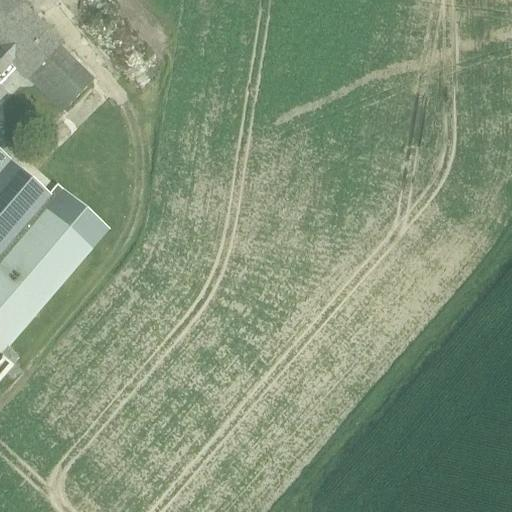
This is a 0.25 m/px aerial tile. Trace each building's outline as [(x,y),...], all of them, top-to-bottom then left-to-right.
[(18,0),(0,0),(0,83),(15,69),(27,80),(28,79),(58,47),(63,42),(18,0)] [(93,80),(58,47),(28,79),(62,112),(93,80)] [(0,173),(10,162),(5,158),(0,153),(0,173)] [(10,162),(0,173),(0,254),(50,196),(20,171),(10,162)] [(48,194),(51,196),(0,255),(0,356),(108,229),(56,186),(48,194)]
